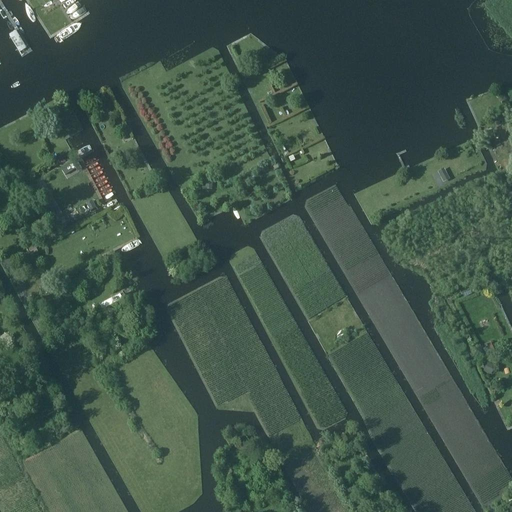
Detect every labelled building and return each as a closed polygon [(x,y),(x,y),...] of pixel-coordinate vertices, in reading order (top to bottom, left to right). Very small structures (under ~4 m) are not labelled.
[(11,36),(23,56),(31,52),(18,32),(11,36)] [(78,161),(61,170),(64,176),(75,169),(77,173),(82,169),(78,161)] [(450,180),(444,169),(437,172),(443,183),(450,180)] [(247,184),(255,180),(252,176),(245,180),(247,184)] [(97,209),(92,201),(86,204),(90,212),(97,209)] [(495,366),(487,362),(483,372),(491,375),(495,366)]
